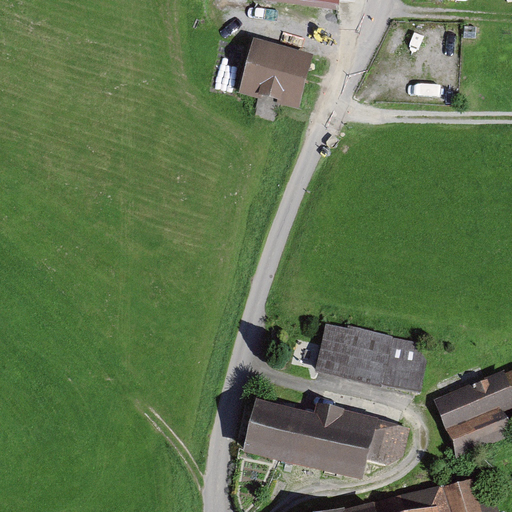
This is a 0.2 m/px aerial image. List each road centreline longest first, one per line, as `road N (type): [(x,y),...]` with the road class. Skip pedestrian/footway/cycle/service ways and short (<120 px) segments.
road 1 (residential): [(380,0),(299,185),(236,370),(218,449),(218,511)]
road 2 (track): [(511,17),(379,9)]
